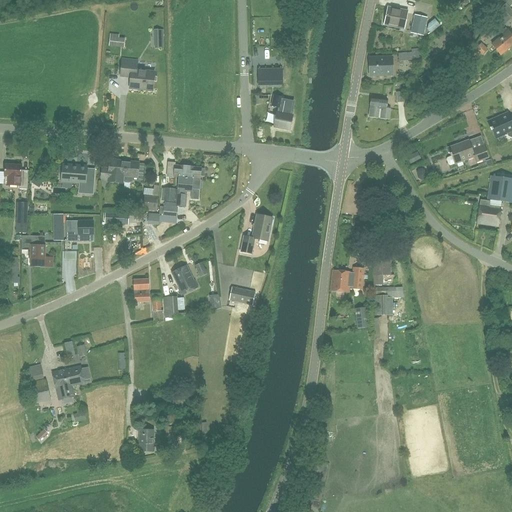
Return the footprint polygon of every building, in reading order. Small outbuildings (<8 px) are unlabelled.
[(384,25),(404,29),(407,11),(387,7),(384,25)] [(500,28),(511,18),(503,10),(492,20),(493,21),(487,27),(488,29),(481,36),(484,40),(492,32),(491,30),(496,25),(500,28)] [(423,36),(427,17),(414,14),(410,33),(423,36)] [(434,19),(428,24),(427,29),(430,33),(440,26),(434,19)] [(492,44),(501,55),(511,45),(511,35),(508,30),(492,44)] [(108,46),(124,48),(125,38),(119,38),(119,34),(109,34),(108,46)] [(487,49),(480,42),(474,48),(481,55),(487,49)] [(398,61),(419,59),(418,48),(410,49),(411,52),(398,53),(398,61)] [(468,68),(477,58),(473,55),(465,64),(468,68)] [(369,67),(391,66),(391,57),(369,58),(369,67)] [(137,61),(122,60),(120,76),(131,77),(129,88),(152,90),(154,72),(136,70),(137,61)] [(446,71),(439,63),(433,68),(440,77),(446,71)] [(392,75),(391,66),(369,67),(370,76),(392,75)] [(258,85),(282,85),(282,70),(258,70),(258,85)] [(428,71),(418,78),(426,88),(436,80),(428,71)] [(285,102),(285,91),(272,91),(272,102),(285,102)] [(404,102),(403,91),(395,92),(396,102),(404,102)] [(371,97),(369,116),(389,119),(390,109),(386,108),(387,99),(371,97)] [(289,129),(292,116),(277,113),(274,126),(289,129)] [(496,137),(506,133),(507,136),(511,138),(511,137),(511,116),(510,118),(508,113),(488,122),(491,130),(492,130),(496,137)] [(468,140),(448,148),(450,156),(451,155),(454,164),(474,156),(476,162),(489,157),(484,145),(472,150),(468,140)] [(407,158),(410,164),(420,159),(417,153),(407,158)] [(101,168),(100,179),(107,179),(107,182),(123,184),(124,176),(137,177),(139,162),(109,160),(108,168),(101,168)] [(5,164),(4,176),(3,184),(6,185),(19,186),(19,189),(27,189),(28,170),(21,170),(21,165),(5,164)] [(61,182),(62,182),(62,188),(72,188),(72,183),(85,184),(87,166),(62,164),(62,166),(58,165),(58,173),(61,173),(61,182)] [(179,177),(200,179),(200,176),(204,176),(204,169),(201,168),(194,167),(179,166),(174,166),(173,177),(179,177)] [(424,179),(425,176),(424,170),(421,168),(418,169),(416,172),(418,178),(420,179),(424,179)] [(480,200),(477,223),(498,226),(501,201),(511,202),(511,178),(491,176),(487,200),(490,200),(489,201),(480,200)] [(179,177),(177,189),(176,202),(176,206),(184,207),(185,199),(184,199),(184,195),(183,194),(184,190),(192,191),(192,189),(199,189),(200,179),(179,177)] [(31,183),(36,187),(40,181),(34,178),(31,183)] [(176,202),(177,189),(162,188),(161,201),(176,202)] [(156,211),(158,196),(143,194),(142,209),(156,211)] [(21,203),(16,203),(16,223),(27,223),(27,203),(21,203)] [(174,203),(165,203),(164,207),(163,215),(159,214),(159,216),(148,215),(148,221),(158,221),(159,221),(176,222),(177,208),(173,208),(174,203)] [(128,214),(105,212),(104,223),(128,224),(128,214)] [(268,241),(272,218),(256,215),(252,238),(250,239),(244,238),(244,236),(243,236),(240,252),(252,254),(255,239),(268,241)] [(81,241),(80,221),(65,221),(65,241),(81,241)] [(44,245),(45,236),(21,236),(21,247),(22,247),(22,249),(31,249),(31,266),(45,267),(45,266),(52,266),(52,257),(45,257),(45,245),(44,245)] [(76,255),(76,246),(65,246),(65,255),(76,255)] [(14,253),(14,263),(22,262),(22,252),(14,253)] [(389,261),(373,261),(374,285),(382,285),(382,276),(390,275),(389,261)] [(205,270),(201,263),(195,266),(199,273),(205,270)] [(194,282),(186,266),(172,273),(179,289),(194,282)] [(349,293),(351,272),(332,271),(330,291),(349,293)] [(149,301),(148,280),(134,281),(135,302),(149,301)] [(255,292),(231,286),(228,300),(252,305),(255,292)] [(373,295),(373,315),(392,315),(392,298),(403,297),(402,287),(375,287),(375,295),(373,295)] [(160,292),(151,292),(152,306),(160,305),(160,292)] [(218,295),(211,295),(212,308),(219,307),(218,295)] [(178,317),(177,296),(163,297),(164,318),(178,317)] [(355,308),(357,328),(369,327),(367,309),(366,309),(365,307),(355,308)] [(379,337),(378,318),(371,318),(372,338),(379,337)] [(63,351),(85,347),(83,339),(75,341),(74,337),(61,340),(63,351)] [(43,377),(40,365),(27,368),(29,381),(43,377)] [(72,386),(75,385),(84,383),(80,366),(52,373),(56,390),(56,389),(58,400),(74,396),(72,386)] [(45,379),(30,383),(35,404),(50,400),(45,379)] [(75,414),(77,421),(85,419),(83,412),(75,414)] [(53,422),(56,417),(49,414),(46,419),(53,422)] [(190,424),(190,415),(177,416),(177,425),(190,424)] [(176,436),(176,427),(162,427),(162,435),(176,436)] [(154,452),(154,430),(139,429),(139,452),(154,452)]
